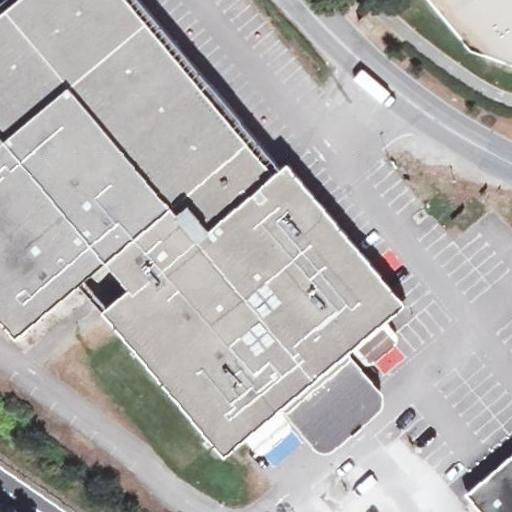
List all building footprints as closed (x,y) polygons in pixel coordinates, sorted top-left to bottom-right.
[(0,307),(20,331),(85,277),(107,258),(138,295),(247,430),(315,375),(391,311),(137,0),(8,0),(0,7),(0,307)] [(511,0),(426,0),(471,54),(511,68),(511,0)] [(372,361),(394,339),(381,326),(359,348),(372,361)] [(361,390),(334,358),(315,375),(292,393),(317,424),(340,407),(361,390)] [(511,511),(511,469),(472,502),(480,511),(511,511)]
